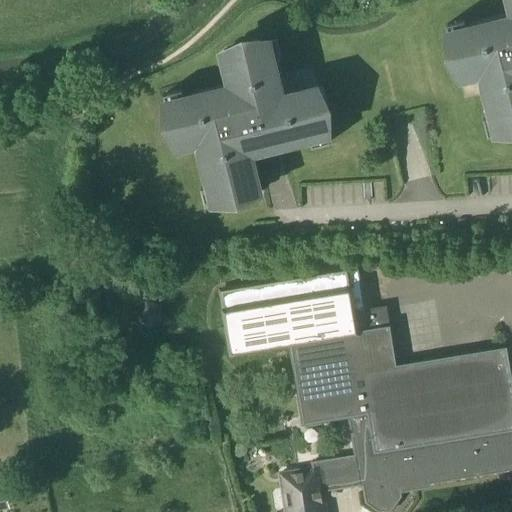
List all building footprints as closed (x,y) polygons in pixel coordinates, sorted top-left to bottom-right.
[(511,0),(510,0),(511,7),(511,17),(467,28),(465,19),(447,24),(460,77),(482,72),(493,115),(484,117),(488,135),(511,129),(511,0)] [(282,97),(273,58),(282,56),(277,38),(224,51),(232,86),(184,98),(182,89),(164,93),(177,147),(200,141),(210,184),(201,187),(206,205),(259,192),(254,172),(263,170),(261,161),(273,158),(270,147),(310,137),(313,146),(331,141),(317,88),(282,97)] [(347,272),(222,291),(232,351),(291,342),(304,424),(348,417),(354,455),(356,455),(356,456),(361,485),(361,486),(363,486),(366,502),(380,511),(391,510),(401,496),(400,488),(511,469),(511,348),(506,350),(506,348),(395,365),(386,306),(353,311),(347,272)] [(153,307),(148,317),(162,325),(167,315),(153,307)] [(141,394),(112,405),(126,442),(156,430),(141,394)] [(354,455),(312,462),(313,468),(280,473),(286,511),(322,511),(321,503),(324,498),(323,491),(361,485),(356,456),(356,455),(354,455)]
